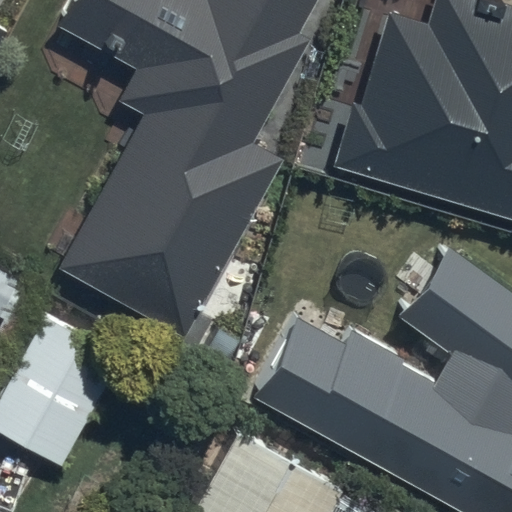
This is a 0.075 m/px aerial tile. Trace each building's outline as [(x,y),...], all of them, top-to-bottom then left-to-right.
[(156,60),(50,252),(180,323),(280,143),(242,122),(309,0),(61,0),(58,6),(156,60)] [(377,0),(331,149),(511,205),(511,0),(509,0),(377,0)] [(511,511),(511,293),(447,247),(398,315),(450,354),(435,382),(401,365),(404,360),(353,331),(345,344),(300,317),(255,398),(465,511),(511,511)] [(37,307),(0,375),(0,422),(56,456),(115,348),(37,307)] [(171,511),(393,511),(224,418),(171,511)]
